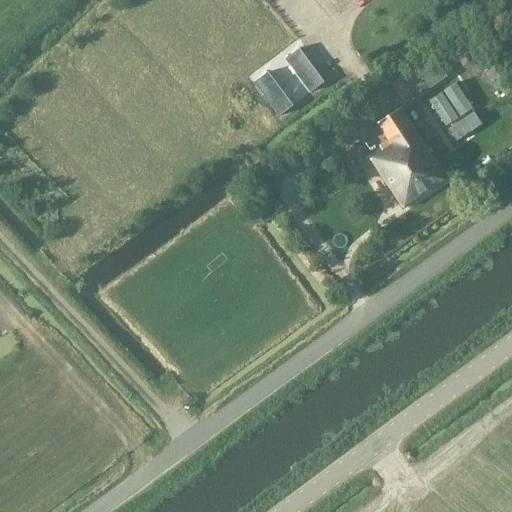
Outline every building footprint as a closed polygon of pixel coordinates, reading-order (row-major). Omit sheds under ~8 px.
[(300,24),(317,18),(314,9),(297,15),(300,24)] [(497,85),(511,71),(499,57),(485,70),(497,85)] [(419,62),(388,83),(402,105),(434,84),(419,62)] [(380,151),(368,160),(400,207),(447,178),(399,108),(374,123),(384,139),(377,145),(380,151)] [(350,164),(363,155),(354,142),(341,150),(350,164)]
